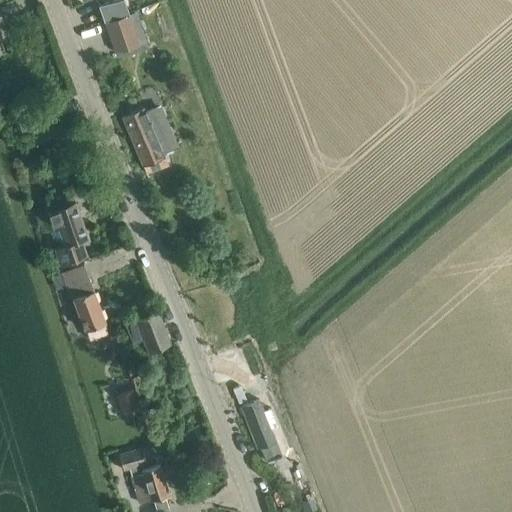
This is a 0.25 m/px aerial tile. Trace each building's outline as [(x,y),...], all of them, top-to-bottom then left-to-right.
[(139,42),(124,0),(106,0),(98,3),(104,20),(105,20),(115,50),(139,42)] [(159,102),(144,108),(143,106),(122,115),(146,172),(167,163),(164,155),(162,149),(177,142),(159,102)] [(41,107),(18,115),(23,132),(47,123),(41,107)] [(55,207),(47,210),(54,229),(52,230),(54,236),(62,233),(66,243),(55,246),(53,247),(59,262),(63,261),(66,260),(85,254),(80,239),(87,237),(74,201),(68,203),(55,207)] [(84,263),(66,270),(63,271),(84,329),(106,321),(84,263)] [(123,320),(132,341),(142,337),(147,351),(171,341),(157,307),(123,320)] [(260,446),(265,460),(290,450),(268,395),(241,405),(258,447),(260,446)] [(140,447),(118,454),(123,469),(128,468),(131,476),(139,502),(153,498),(157,511),(169,507),(165,495),(169,494),(159,462),(143,467),(142,463),(145,462),(150,460),(145,446),(141,447),(140,447)]
